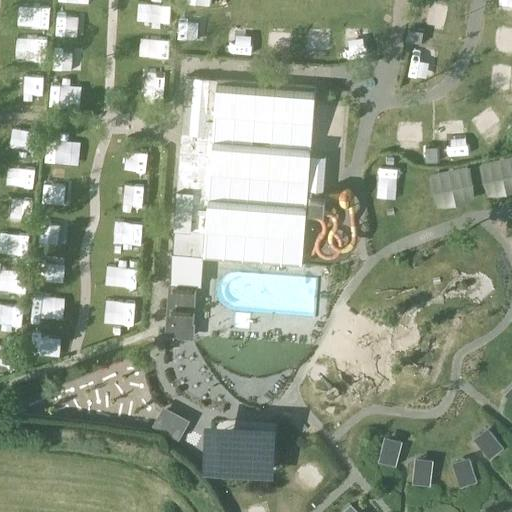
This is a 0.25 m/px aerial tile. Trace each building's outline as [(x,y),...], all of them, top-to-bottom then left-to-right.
[(414,0),(414,21),(449,22),(449,0),(414,0)] [(448,38),(417,36),(416,51),(447,53),(448,38)] [(485,41),(483,58),(511,62),(511,40),(507,40),(506,45),(485,41)] [(217,77),(217,78),(185,76),(176,189),(177,189),(174,228),(204,231),(202,257),(303,265),(307,211),(305,211),(306,203),(320,204),(320,206),(322,206),(326,154),(324,154),(324,156),(310,155),(310,146),(312,147),(317,85),(217,77)] [(409,86),(409,100),(442,100),(443,86),(409,86)] [(511,112),(483,107),(480,121),(511,127),(511,112)] [(398,158),(433,159),(434,141),(399,140),(398,158)] [(511,170),(501,172),(505,204),(511,203),(511,170)] [(405,173),(404,205),(428,206),(428,173),(405,173)] [(462,189),(468,218),(487,215),(481,186),(462,189)] [(397,236),(408,235),(407,216),(396,217),(397,236)] [(168,280),(165,333),(192,335),(195,282),(168,280)] [(487,427),(474,438),(490,456),(502,446),(487,427)] [(384,437),(379,461),(395,465),(401,441),(384,437)] [(415,457),(412,482),(430,484),(433,459),(415,457)] [(469,457),(452,463),(460,487),(477,481),(469,457)] [(358,511),(350,503),(341,511),(358,511)]
